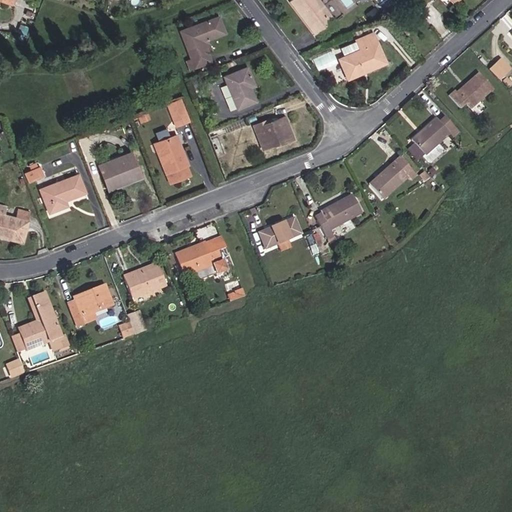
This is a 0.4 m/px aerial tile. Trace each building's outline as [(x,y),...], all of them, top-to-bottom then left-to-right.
[(315,34),(334,20),(318,0),(291,0),(290,1),(315,34)] [(399,12),(395,7),(390,11),(395,16),(399,12)] [(396,19),(387,9),(382,13),(391,24),(396,19)] [(206,39),(224,32),(218,17),(180,32),(191,59),(199,56),(202,64),(210,61),(207,54),(202,39),(205,37),(205,39),(206,39)] [(385,63),(373,34),(357,41),(357,42),(341,49),(344,58),(340,60),(344,70),(348,68),(351,77),(361,73),(361,71),(365,69),(366,71),(385,63)] [(212,52),(206,39),(205,39),(205,37),(202,39),(207,54),(212,52)] [(510,70),(499,59),(489,69),(500,80),(510,70)] [(249,88),(242,70),(224,77),(237,109),(260,99),(254,86),(249,88)] [(492,88),(477,72),(449,97),(460,109),(468,101),(473,107),(492,88)] [(511,85),(506,78),(502,82),(508,89),(511,85)] [(188,121),(180,100),(167,105),(175,126),(188,121)] [(149,119),(146,113),(138,116),(141,123),(149,119)] [(293,139),(287,123),(284,115),(269,122),(263,124),(262,121),(253,124),(260,141),(259,141),(262,149),(278,143),(284,141),(284,142),(293,139)] [(436,119),(409,143),(422,157),(420,159),(425,164),(428,165),(439,155),(439,151),(434,146),(448,133),(453,138),(459,133),(445,117),(439,122),(436,119)] [(187,165),(180,148),(177,149),(172,137),(154,144),(169,183),(189,175),(185,165),(187,165)] [(139,174),(130,153),(98,165),(106,186),(139,174)] [(413,172),(399,157),(369,185),(382,200),(407,177),(413,172)] [(42,176),(38,167),(36,168),(29,171),(23,173),(27,183),(42,176)] [(411,181),(416,176),(413,172),(407,177),(411,181)] [(429,178),(424,172),(419,175),(425,181),(429,178)] [(140,178),(139,174),(106,186),(108,191),(140,178)] [(85,193),(78,175),(40,190),(48,213),(66,206),(64,200),(85,193)] [(361,213),(351,195),(320,212),(320,214),(322,217),(315,220),(327,243),(335,239),(330,230),(361,213)] [(0,236),(22,243),(29,212),(17,209),(15,219),(4,216),(5,212),(1,206),(0,205),(0,236)] [(300,234),(294,218),(258,233),(265,249),(277,244),(287,240),(300,234)] [(318,253),(311,236),(306,239),(313,255),(318,253)] [(228,256),(220,237),(205,243),(187,250),(188,253),(176,258),(183,275),(178,276),(180,282),(195,277),(193,272),(212,265),(216,274),(225,271),(222,261),(220,262),(219,259),(228,256)] [(291,247),(287,240),(277,244),(280,252),(291,247)] [(158,267),(157,264),(131,274),(132,277),(158,267)] [(216,274),(212,265),(193,272),(195,277),(197,281),(216,274)] [(165,286),(158,267),(132,277),(131,274),(123,277),(131,299),(165,286)] [(111,306),(104,285),(89,291),(90,295),(74,301),(68,303),(77,327),(84,325),(82,317),(93,313),(111,306)] [(244,296),(241,290),(235,292),(235,294),(227,297),(229,301),(244,296)] [(74,301),(90,295),(89,291),(73,297),(74,301)] [(61,336),(44,293),(31,298),(41,324),(19,333),(20,335),(12,338),(18,351),(26,348),(26,350),(48,342),(52,352),(58,349),(67,346),(63,335),(61,336)] [(41,324),(31,298),(28,299),(37,322),(18,329),(19,333),(41,324)] [(146,330),(139,311),(127,316),(135,334),(146,330)] [(96,320),(93,313),(82,317),(84,325),(96,320)] [(132,334),(128,324),(119,327),(123,337),(132,334)] [(18,361),(6,366),(10,376),(22,371),(18,361)]
